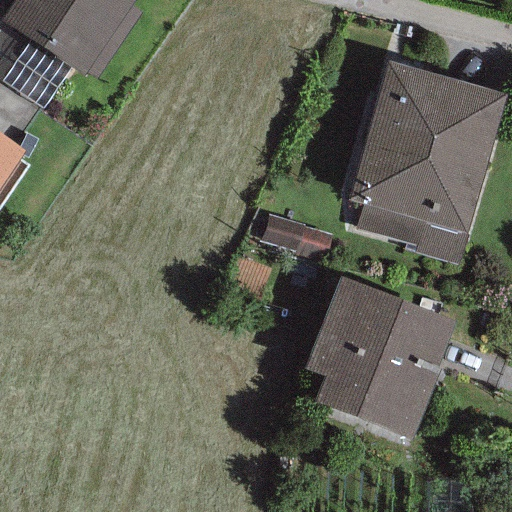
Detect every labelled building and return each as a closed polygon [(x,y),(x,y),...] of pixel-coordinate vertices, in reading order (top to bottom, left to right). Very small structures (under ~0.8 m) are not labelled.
[(70,69),(82,76),(85,72),(96,80),(140,14),(129,7),(134,0),(14,0),(0,21),(30,41),(70,69)] [(42,110),(70,69),(30,41),(1,82),(42,110)] [(457,266),(505,96),(388,62),(347,201),(362,205),(355,230),(415,247),(413,254),(457,266)] [(0,185),(23,152),(0,135),(0,185)] [(323,264),(331,235),(304,228),(305,225),(267,215),(260,243),(296,252),(295,257),(323,264)] [(434,375),(456,322),(339,277),(302,369),(324,378),(313,402),(411,441),(437,377),(434,375)]
